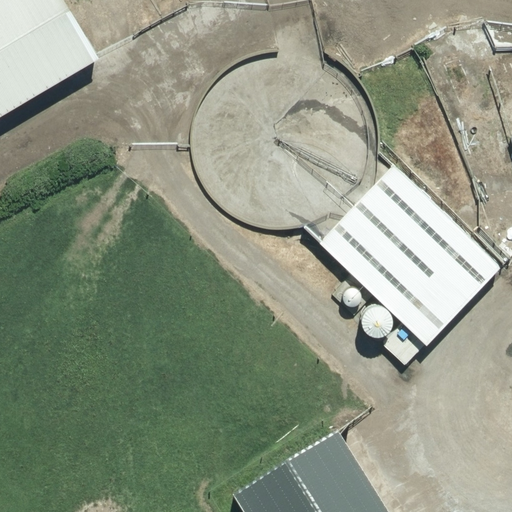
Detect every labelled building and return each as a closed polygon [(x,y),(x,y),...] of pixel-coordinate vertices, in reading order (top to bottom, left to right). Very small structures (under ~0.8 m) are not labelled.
[(0,0),(0,125),(115,57),(81,0),(0,0)] [(197,120),(195,136),(195,156),(197,167),(203,182),(211,196),(221,208),(233,218),(247,226),(261,231),(277,234),(293,234),(308,231),(323,226),(337,218),(349,208),(359,196),(367,182),(373,167),(375,152),(375,136),(373,120),(367,105),(359,92),(349,80),(337,69),(323,61),(309,56),(293,53),(277,53),(262,56),(247,61),(233,69),(221,79),(211,92),(203,105),(197,120)] [(357,268),(330,295),(358,322),(366,313),(393,338),(386,345),(410,369),(509,265),(404,164),(329,242),(357,268)] [(511,223),(503,234),(511,242),(511,223)] [(387,511),(343,440),(244,502),(250,511),(387,511)]
